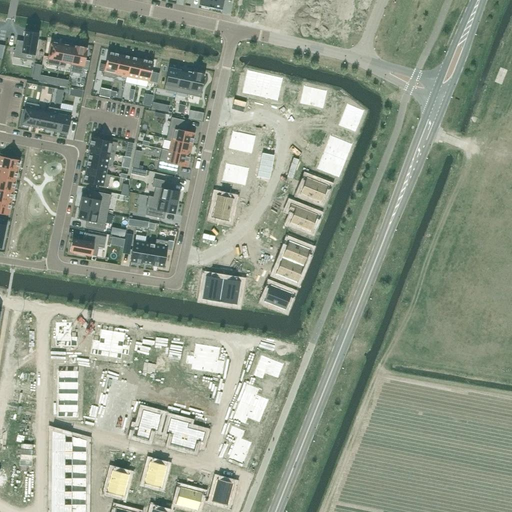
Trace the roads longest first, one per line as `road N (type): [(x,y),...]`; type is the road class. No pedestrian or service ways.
road 1 (tertiary): [(275,511),(437,101)]
road 2 (track): [(384,356),(468,148),(426,131)]
road 3 (residential): [(183,253),(205,256),(252,224),(281,165),(278,121),(257,113),(213,121)]
road 4 (residential): [(43,309),(249,342)]
road 5 (residential): [(0,136),(73,150),(53,264)]
road 6 (residential): [(42,423),(207,468)]
road 7 (residential): [(53,264),(174,286),(183,253)]
road 8 (track): [(375,376),(384,356),(511,377)]
road 9 (residential): [(183,253),(213,121)]
road 10 (residential): [(207,468),(249,342)]
road 11 (residential): [(105,1),(233,29)]
road 12 (residential): [(99,43),(223,72)]
